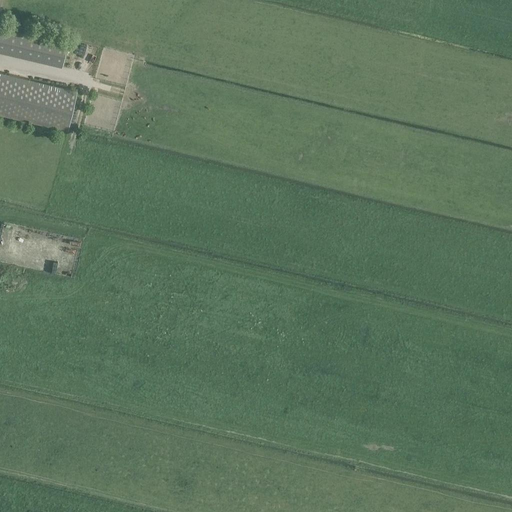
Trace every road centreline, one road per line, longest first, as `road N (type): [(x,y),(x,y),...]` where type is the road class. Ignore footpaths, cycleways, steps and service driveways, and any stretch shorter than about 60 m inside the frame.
road 1 (track): [(0,361),(42,347),(65,350),(191,398),(511,474)]
road 2 (track): [(0,467),(193,511)]
